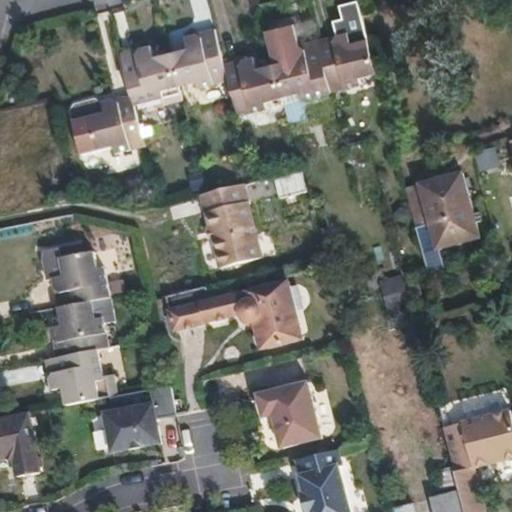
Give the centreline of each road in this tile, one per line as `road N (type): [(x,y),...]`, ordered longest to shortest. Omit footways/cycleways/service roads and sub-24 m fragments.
road 1 (unknown): [(0,222),(59,212),(131,221),(191,209)]
road 2 (residential): [(93,511),(115,498),(215,480),(207,438)]
